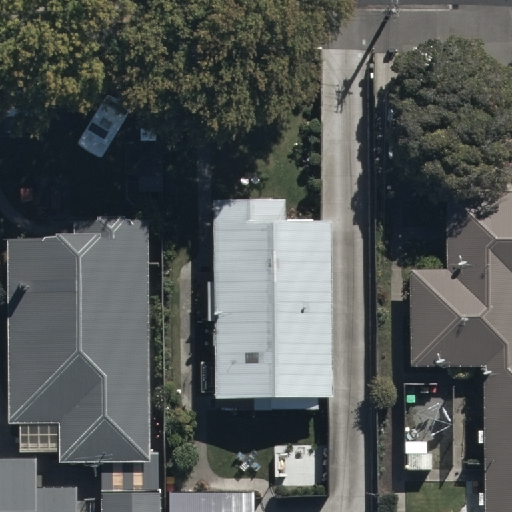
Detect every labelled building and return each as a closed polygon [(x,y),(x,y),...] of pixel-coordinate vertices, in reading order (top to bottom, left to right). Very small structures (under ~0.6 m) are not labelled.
[(1,58),(0,126),(49,127),(50,58),(1,58)] [(511,511),(511,182),(441,182),(442,264),(410,265),(410,357),(483,357),(483,511),(511,511)] [(215,189),(213,384),(333,384),(334,204),(287,203),(288,189),(215,189)] [(74,225),(8,225),(11,411),(18,411),(18,438),(58,438),(58,448),(155,446),(152,209),(73,210),(74,225)] [(37,451),(0,451),(0,511),(254,511),(253,478),(37,482),(37,451)]
